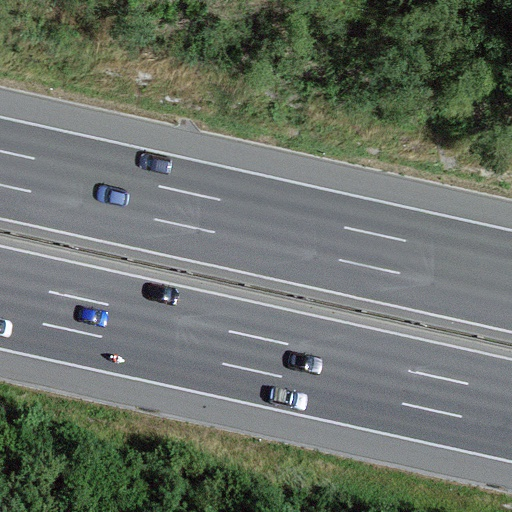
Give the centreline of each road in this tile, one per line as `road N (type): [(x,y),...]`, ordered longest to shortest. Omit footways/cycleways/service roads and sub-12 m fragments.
road 1 (motorway): [(0,298),(511,412)]
road 2 (motorway): [(511,282),(0,168)]
